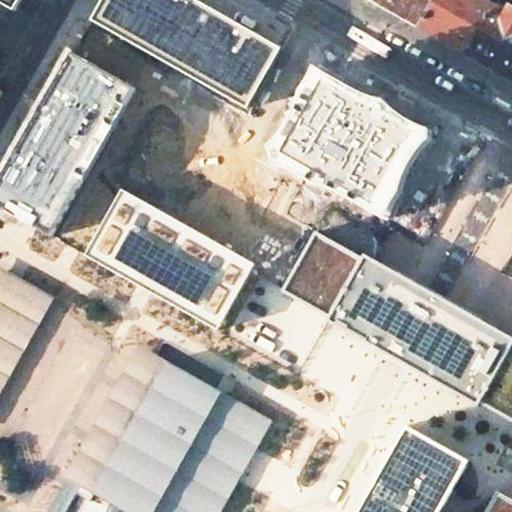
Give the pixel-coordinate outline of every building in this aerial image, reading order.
[(0,0),(0,1),(9,7),(14,10),(19,0),(0,0)] [(283,49),(195,0),(105,0),(93,22),(248,110),(283,49)] [(369,0),(420,28),(435,0),(369,0)] [(435,0),(420,28),(467,55),(495,6),(483,0),(435,0)] [(511,80),(511,15),(495,6),(467,55),(511,80)] [(136,89),(74,55),(0,183),(0,206),(37,228),(53,237),(136,89)] [(433,140),(432,131),(421,126),(409,121),(396,111),(387,101),(372,98),(361,93),(317,69),(303,93),(299,107),(293,121),(282,138),(272,148),(278,167),(293,172),(309,181),(315,186),(333,191),(351,197),(370,210),(388,221),(394,207),(402,193),(406,179),(414,163),(423,150),(433,140)] [(251,273),(255,265),(123,190),(86,255),(138,284),(218,330),(251,273)] [(439,293),(416,280),(392,266),(386,263),(384,265),(379,262),(364,254),(362,257),(320,233),(284,296),(328,317),(326,321),(328,322),(339,328),(347,333),(345,335),(375,352),(397,365),(423,379),(458,399),(460,396),(478,406),(480,403),(496,412),(511,420),(511,337),(495,329),(497,326),(464,307),(439,293)] [(0,368),(41,296),(4,275),(0,283),(0,368)] [(41,296),(0,368),(0,394),(53,302),(41,296)] [(78,490),(153,359),(137,350),(62,482),(78,490)] [(229,402),(153,359),(78,490),(109,508),(116,511),(200,511),(255,416),(229,402)] [(255,416),(200,511),(220,511),(239,480),(257,448),(270,426),(255,416)] [(470,461),(407,426),(357,511),(440,511),(458,483),(470,461)] [(489,505),(485,511),(511,511),(511,500),(497,492),(493,499),(489,505)]
